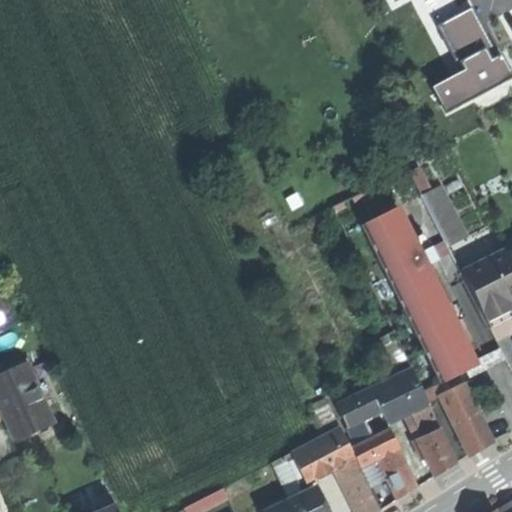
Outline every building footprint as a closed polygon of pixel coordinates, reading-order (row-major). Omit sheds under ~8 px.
[(511,75),(474,4),(438,23),(463,70),(432,86),(446,112),(511,76),(511,75)] [(446,240),(448,245),(465,237),(440,186),(423,195),(446,240)] [(360,225),(439,384),(446,381),(464,372),(472,368),(461,346),(454,349),(451,342),(457,339),(450,324),(443,327),(440,321),(446,317),(425,274),(418,278),(415,271),(408,259),(405,252),(412,249),(392,209),(360,225)] [(452,252),(448,245),(446,240),(431,248),(437,260),(452,252)] [(415,271),(437,260),(431,248),(408,259),(415,271)] [(462,273),(467,282),(509,261),(505,253),(504,252),(462,273)] [(507,302),(511,299),(511,266),(509,261),(467,282),(483,314),(507,302)] [(490,328),(511,316),(511,311),(507,302),(483,314),(490,328)] [(0,405),(3,413),(16,441),(53,424),(26,363),(0,374),(0,405)] [(408,410),(426,401),(422,392),(411,370),(370,389),(380,411),(385,421),(408,410)] [(426,401),(440,395),(450,390),(446,381),(439,384),(422,392),(426,401)] [(450,390),(440,395),(468,456),(479,449),(490,442),(462,384),(450,390)] [(346,427),(380,411),(370,389),(336,405),(346,427)] [(439,429),(426,401),(408,410),(421,438),(439,429)] [(321,428),(339,420),(333,406),(314,414),(321,428)] [(347,429),(355,445),(363,441),(370,437),(362,421),(347,429)] [(373,460),(377,458),(375,454),(395,444),(396,443),(389,428),(370,437),(363,441),(373,460)] [(325,474),(334,469),(355,459),(350,448),(340,429),(291,453),(306,483),(325,474)] [(456,464),(439,429),(421,438),(416,440),(424,458),(433,477),(444,471),(456,464)] [(419,460),(424,458),(416,440),(411,443),(419,460)] [(359,467),(373,460),(363,441),(355,445),(350,448),(355,459),(359,467)] [(395,444),(375,454),(377,458),(397,500),(405,495),(416,488),(395,444)] [(377,511),(380,510),(359,467),(355,459),(334,469),(354,511),(377,511)] [(91,488),(97,502),(111,496),(105,482),(91,488)] [(332,511),(320,487),(309,492),(319,511),(332,511)] [(285,511),(319,511),(309,492),(282,506),(285,511)] [(117,511),(111,496),(97,502),(100,508),(95,510),(95,511),(117,511)] [(511,511),(511,500),(500,507),(502,511),(511,511)]
